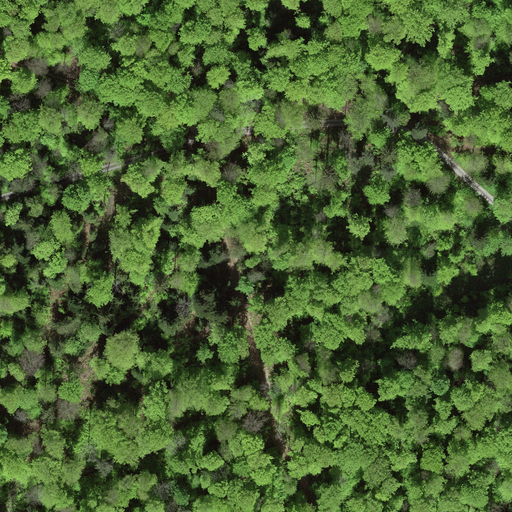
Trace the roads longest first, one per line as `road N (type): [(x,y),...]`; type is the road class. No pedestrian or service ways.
road 1 (track): [(511,215),(414,134),(349,122),(205,135),(0,197)]
road 2 (track): [(0,57),(205,135)]
